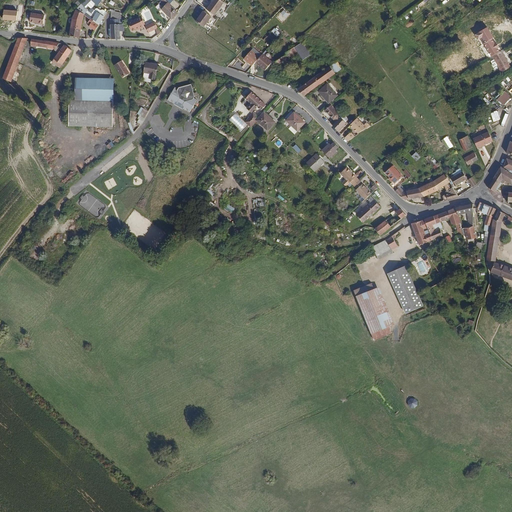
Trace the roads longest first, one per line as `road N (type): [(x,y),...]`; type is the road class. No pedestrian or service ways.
road 1 (unclassified): [(478,194),(418,212),(294,96),(174,52)]
road 2 (unclassified): [(156,45),(0,33)]
